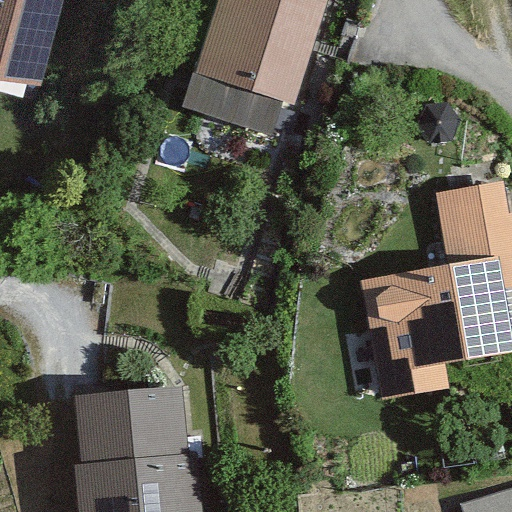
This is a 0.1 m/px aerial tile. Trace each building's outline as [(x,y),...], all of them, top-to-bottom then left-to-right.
[(0,0),(0,62),(38,71),(53,0),(0,0)] [(296,109),(330,0),(223,0),(199,78),(296,109)] [(507,191),(438,198),(446,275),(369,282),(381,400),(449,394),(446,366),(511,359),(511,329),(508,293),(511,292),(511,219),(510,220),(507,191)] [(181,464),(178,399),(82,404),(87,511),(198,511),(196,463),(181,464)] [(511,511),(511,495),(457,511),(511,511)]
